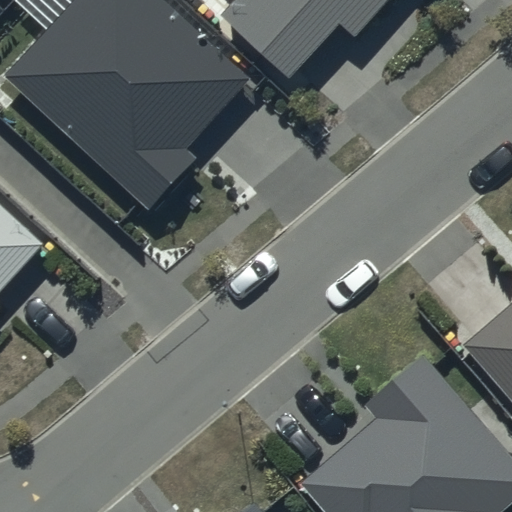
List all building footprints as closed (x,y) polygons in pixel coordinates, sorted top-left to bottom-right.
[(253,77),(167,0),(68,0),(0,75),(148,211),(196,158),(187,149),(253,77)] [(237,0),(224,15),(291,75),(340,21),(356,35),(386,0),(237,0)] [(0,292),(45,244),(0,202),(0,292)] [(511,303),(463,344),(511,402),(511,303)] [(504,511),(511,505),(511,458),(424,357),(367,406),(378,418),(301,484),(324,511),(504,511)] [(263,511),(256,503),(245,511),(263,511)]
